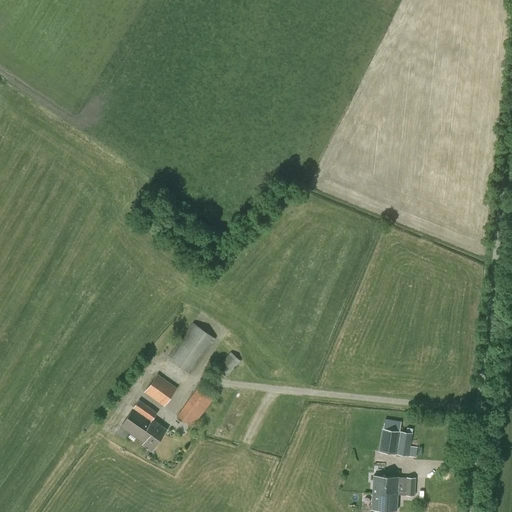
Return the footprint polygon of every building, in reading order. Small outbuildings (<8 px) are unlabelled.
[(167,358),(190,374),(215,339),(193,322),(167,358)] [(216,368),(226,377),(240,362),(230,352),(216,368)] [(144,392),(164,406),(177,388),(157,374),(144,392)] [(197,387),(177,416),(192,427),(213,398),(197,387)] [(142,445),(151,452),(167,429),(153,419),(157,413),(139,399),(120,426),(143,443),(142,445)] [(401,422),(385,419),(384,428),(382,428),(378,451),(416,457),(417,448),(410,447),(412,433),(399,431),(401,422)] [(415,477),(406,477),(399,477),(399,476),(373,475),(371,510),(397,511),(398,495),(405,495),(415,496),(415,477)]
